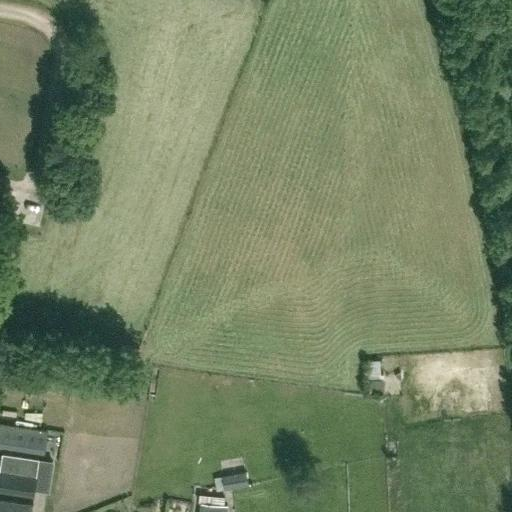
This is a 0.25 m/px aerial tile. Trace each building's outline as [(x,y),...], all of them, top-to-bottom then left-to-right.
[(7,176),(34,45),(0,37),(0,175),(2,176),(0,184),(0,190),(4,192),(0,213),(0,216),(32,223),(42,173),(20,168),(18,178),(7,176)] [(382,361),(362,361),(362,393),(382,393),(382,361)] [(48,429),(0,421),(0,445),(45,453),(48,429)] [(2,452),(0,462),(0,511),(30,511),(38,458),(2,452)] [(218,486),(247,478),(245,467),(216,475),(218,486)] [(226,511),(227,504),(201,502),(199,511),(226,511)]
